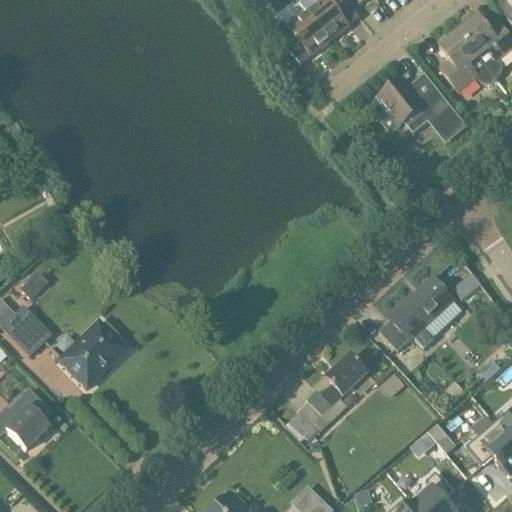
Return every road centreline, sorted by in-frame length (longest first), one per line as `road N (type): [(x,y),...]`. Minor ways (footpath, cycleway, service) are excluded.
road 1 (residential): [(151,511),(362,302),(464,215)]
road 2 (residential): [(324,94),(444,0)]
